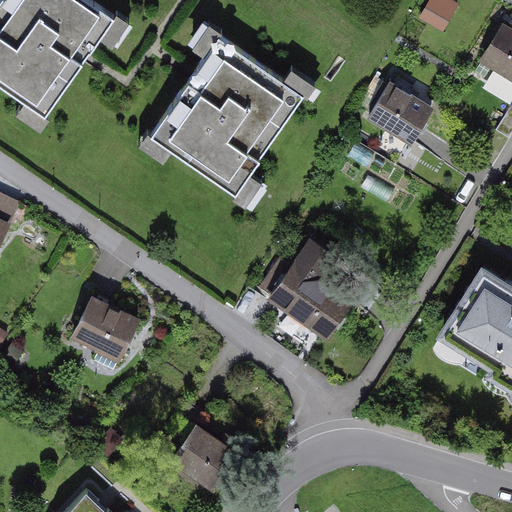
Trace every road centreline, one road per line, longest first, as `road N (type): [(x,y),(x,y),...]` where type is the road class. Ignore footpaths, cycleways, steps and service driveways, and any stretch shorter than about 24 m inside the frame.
road 1 (residential): [(333,449),(295,374),(0,155)]
road 2 (residential): [(333,449),(381,451),(511,487)]
